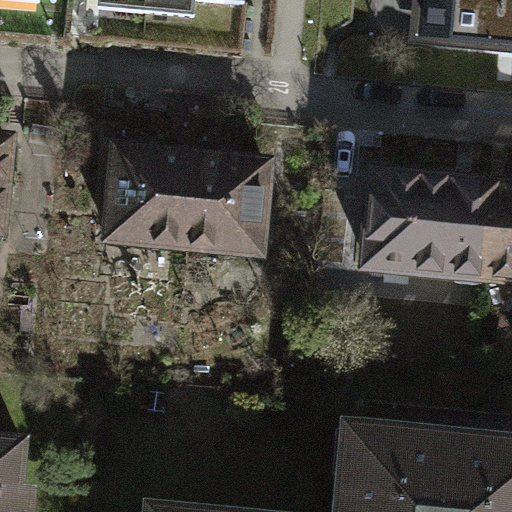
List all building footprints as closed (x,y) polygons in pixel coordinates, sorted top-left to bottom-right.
[(511,0),(429,0),(426,37),(511,45),(511,0)] [(0,230),(1,231),(9,140),(0,139),(0,230)] [(117,152),(110,238),(185,243),(191,158),(117,152)] [(191,158),(185,243),(260,249),(266,163),(191,158)] [(375,178),(367,268),(472,276),(479,187),(375,178)] [(511,189),(479,187),(472,276),(511,280),(511,189)] [(157,511),(153,511),(152,511),(511,511),(511,445),(358,432),(355,469),(346,468),(345,475),(342,511),(157,511)] [(0,511),(30,511),(32,488),(19,487),(22,441),(0,439),(0,511)]
